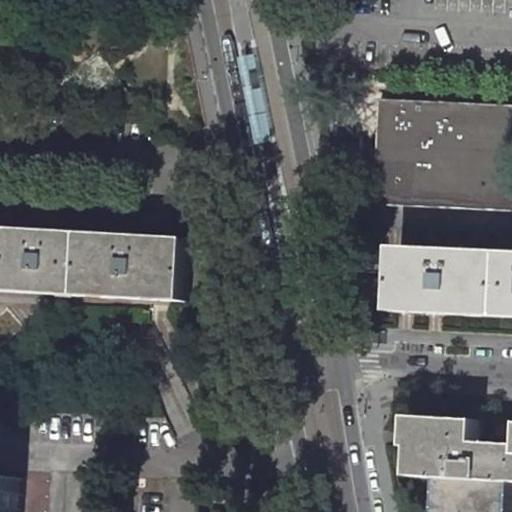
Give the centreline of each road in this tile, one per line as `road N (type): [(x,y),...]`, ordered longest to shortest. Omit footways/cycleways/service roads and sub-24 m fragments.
road 1 (tertiary): [(204,0),(287,375)]
road 2 (tertiary): [(340,365),(270,0)]
road 3 (residential): [(511,374),(340,365)]
road 4 (tertiary): [(367,511),(340,365)]
road 5 (tertiary): [(287,375),(314,511)]
